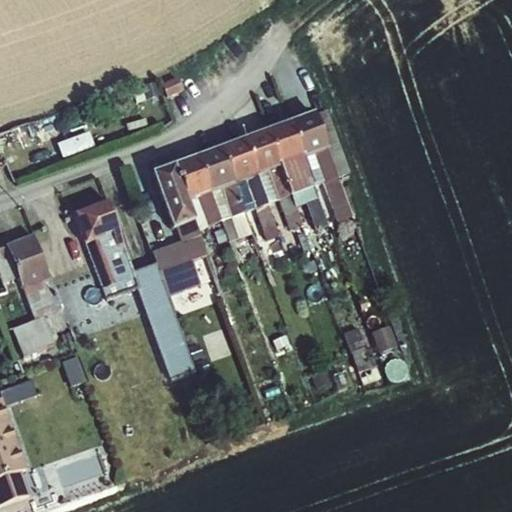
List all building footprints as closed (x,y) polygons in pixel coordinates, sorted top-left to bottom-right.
[(314,229),(357,216),(344,174),(350,172),(331,110),(143,167),(162,229),(192,220),(194,229),(260,209),(250,176),(276,168),(289,209),(306,203),(314,229)] [(74,210),(100,296),(138,285),(112,199),(74,210)] [(37,230),(1,247),(34,321),(61,309),(38,258),(48,254),(37,230)] [(197,232),(151,251),(169,295),(215,277),(197,232)] [(158,262),(133,270),(168,381),(193,373),(158,262)] [(43,317),(13,328),(22,354),(53,343),(43,317)] [(1,398),(0,398),(0,488),(4,503),(30,495),(1,398)]
